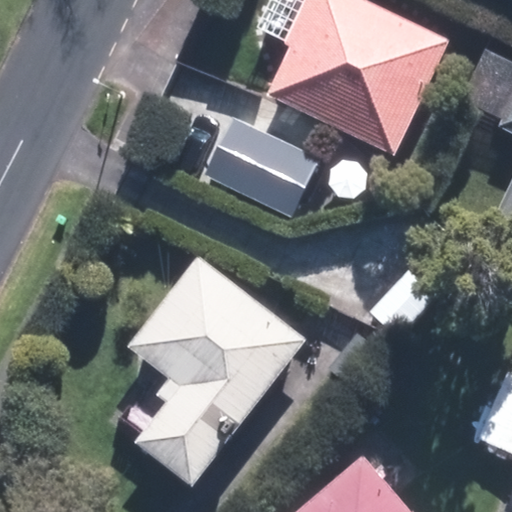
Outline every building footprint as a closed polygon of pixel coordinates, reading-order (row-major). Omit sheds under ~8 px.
[(456,42),(364,0),(313,0),(269,97),(403,159),(456,42)] [(511,108),(501,130),(511,135),(511,189),(494,228),(511,236),(511,108)] [(325,158),(234,118),(206,180),(297,220),(325,158)] [(312,342),(203,258),(132,349),(185,390),(142,445),(198,488),(312,342)] [(438,293),(413,270),(374,311),(399,335),(438,293)] [(386,344),(358,322),(334,354),(362,375),(386,344)] [(511,371),(479,437),(511,452),(511,371)] [(417,511),(369,455),(301,511),(417,511)]
